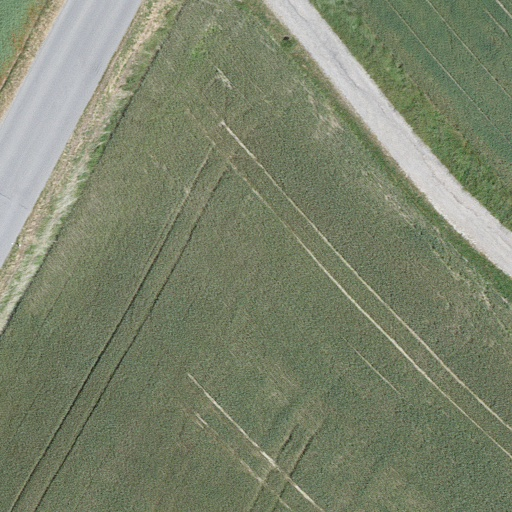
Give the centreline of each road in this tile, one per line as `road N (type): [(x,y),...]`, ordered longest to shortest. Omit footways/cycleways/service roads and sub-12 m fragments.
road 1 (track): [(511,256),(472,221),(283,0)]
road 2 (tertiary): [(105,0),(0,203)]
